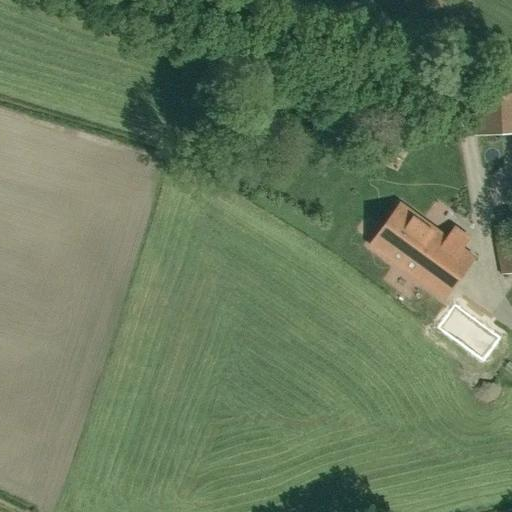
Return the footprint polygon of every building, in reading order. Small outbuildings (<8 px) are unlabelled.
[(474,136),(511,134),(511,83),(472,86),(474,136)] [(265,133),(275,110),(251,100),(241,123),(265,133)] [(402,161),(415,132),(386,118),(373,147),(402,161)] [(444,298),(474,258),(462,249),(469,238),(455,227),(447,238),(400,204),(370,244),(444,298)] [(511,272),(511,223),(494,226),(501,274),(511,272)] [(471,316),(453,340),(467,350),(484,326),(471,316)]
